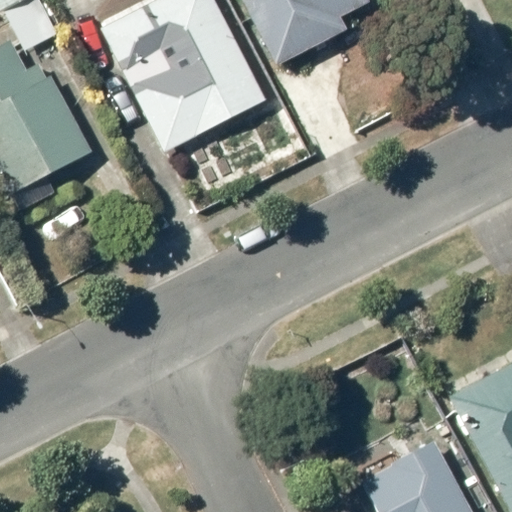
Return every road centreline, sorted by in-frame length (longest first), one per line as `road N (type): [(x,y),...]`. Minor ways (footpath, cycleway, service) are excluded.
road 1 (tertiary): [(166,337),(511,154)]
road 2 (residential): [(166,337),(249,511)]
road 3 (tertiary): [(0,419),(166,337)]
